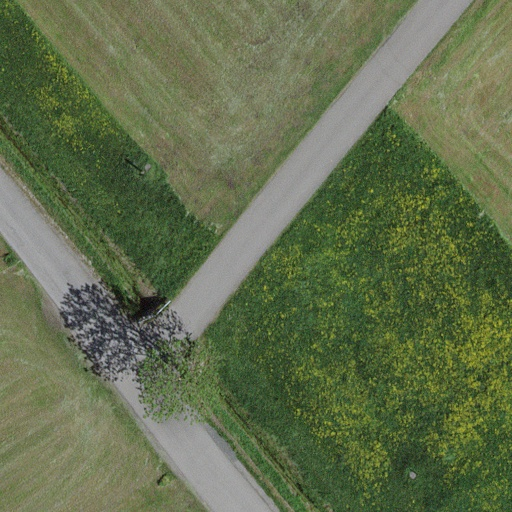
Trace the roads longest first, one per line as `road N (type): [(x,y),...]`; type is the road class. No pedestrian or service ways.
road 1 (unclassified): [(454,0),(145,373)]
road 2 (track): [(263,511),(145,373),(0,176)]
